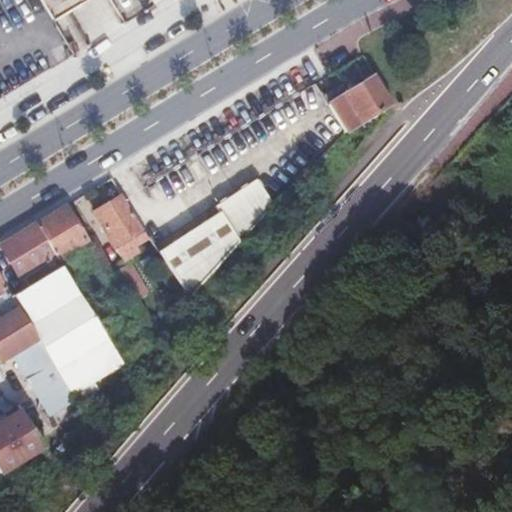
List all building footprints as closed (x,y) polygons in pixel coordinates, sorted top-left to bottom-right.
[(39,0),(52,21),(87,0),(39,0)] [(328,106),(342,129),(345,133),(391,106),(374,78),(328,106)] [(258,180),(272,204),(274,202),(288,187),(271,170),(258,180)] [(183,300),(270,207),(254,181),(213,208),(217,214),(156,255),(183,300)] [(133,249),(147,240),(120,198),(93,214),(122,262),(136,254),(133,249)] [(85,243),(64,209),(35,226),(57,261),(85,243)] [(57,261),(35,226),(0,247),(0,249),(19,280),(21,279),(54,259),(55,261),(57,261)] [(61,268),(57,261),(55,261),(54,259),(21,279),(27,289),(59,270),(61,268)] [(128,266),(115,273),(132,302),(145,294),(128,266)] [(29,328),(77,299),(59,270),(27,289),(11,299),(17,310),(29,329),(29,328)] [(73,402),(70,396),(54,370),(29,329),(17,310),(0,319),(0,294),(6,291),(0,281),(0,369),(2,372),(15,365),(26,381),(24,381),(47,418),(73,402)] [(55,369),(105,339),(79,298),(77,299),(29,328),(55,369)] [(54,370),(55,369),(29,328),(29,329),(54,370)] [(70,396),(121,366),(105,339),(55,369),(54,370),(70,396)] [(0,472),(41,448),(18,411),(0,421),(0,472)]
